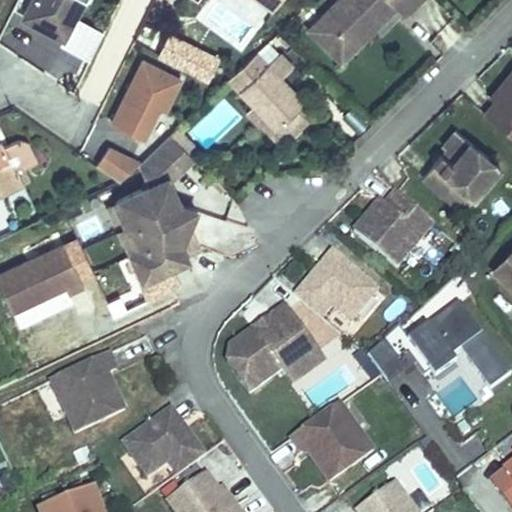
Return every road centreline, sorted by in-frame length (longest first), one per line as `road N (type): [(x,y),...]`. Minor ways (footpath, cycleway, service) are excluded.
road 1 (residential): [(511,13),(203,308),(211,374),(311,511)]
road 2 (residential): [(132,0),(71,110),(21,75)]
